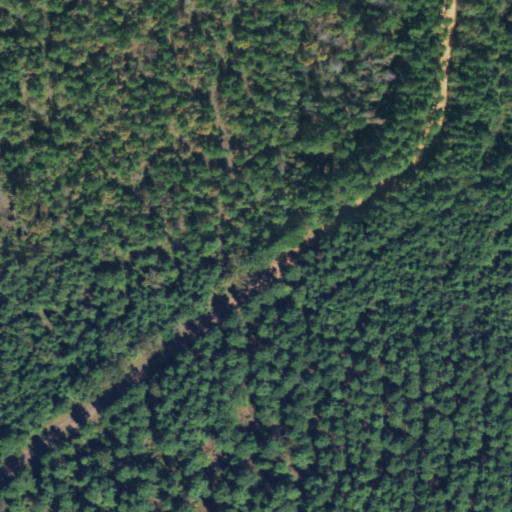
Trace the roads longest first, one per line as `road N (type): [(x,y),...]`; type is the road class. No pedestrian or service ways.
road 1 (residential): [(0,476),(309,247)]
road 2 (residential): [(309,247),(421,161),(439,136),(459,0)]
road 3 (residential): [(306,304),(511,313)]
